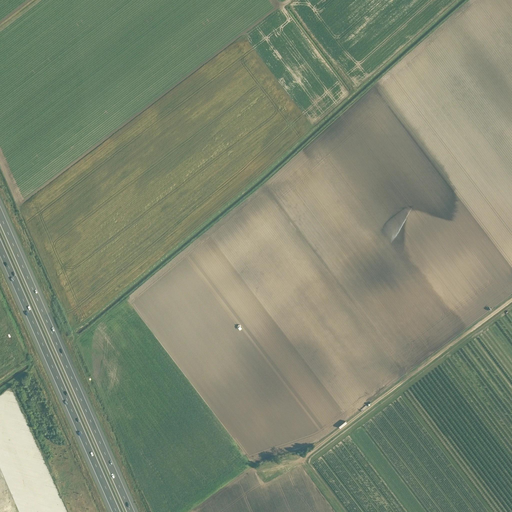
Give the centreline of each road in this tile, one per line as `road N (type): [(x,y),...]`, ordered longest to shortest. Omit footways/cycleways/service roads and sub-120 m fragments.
road 1 (motorway): [(130,511),(0,214)]
road 2 (track): [(511,299),(296,461),(257,473)]
road 3 (motorway): [(0,246),(116,511)]
